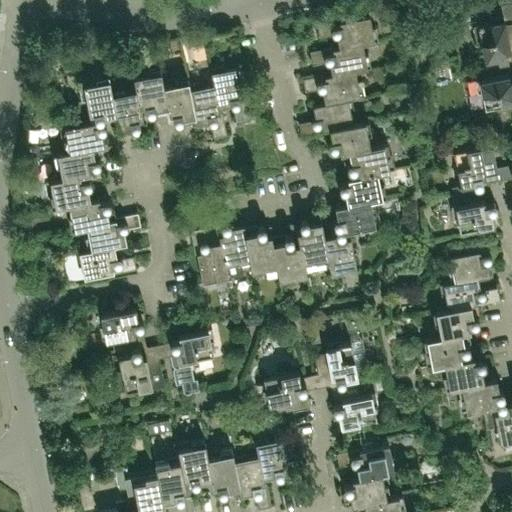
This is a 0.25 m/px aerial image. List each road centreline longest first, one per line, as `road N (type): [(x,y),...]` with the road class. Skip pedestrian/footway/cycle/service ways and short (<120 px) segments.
road 1 (residential): [(0,160),(22,8),(146,20),(259,4)]
road 2 (residential): [(245,210),(316,196),(308,156),(291,146),(259,4)]
road 3 (residential): [(6,307),(156,279)]
road 4 (residential): [(156,279),(160,255),(143,167),(172,154)]
road 5 (residential): [(33,450),(6,307)]
road 6 (residential): [(324,511),(311,451),(324,442),(314,397)]
